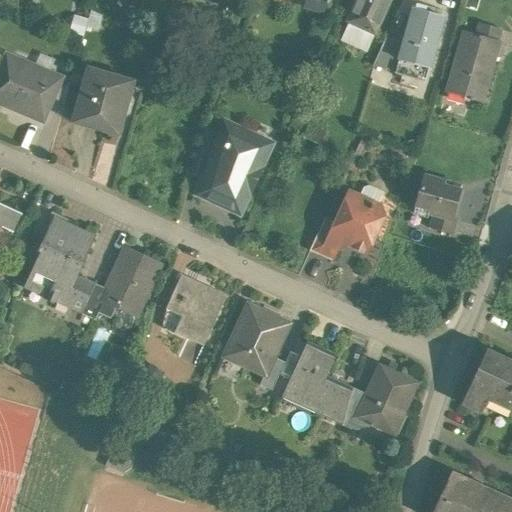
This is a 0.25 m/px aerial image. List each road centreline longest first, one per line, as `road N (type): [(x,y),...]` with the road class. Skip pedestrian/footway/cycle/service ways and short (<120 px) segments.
road 1 (residential): [(445,359),(0,162)]
road 2 (residential): [(511,168),(445,359)]
road 3 (residential): [(445,359),(408,511)]
